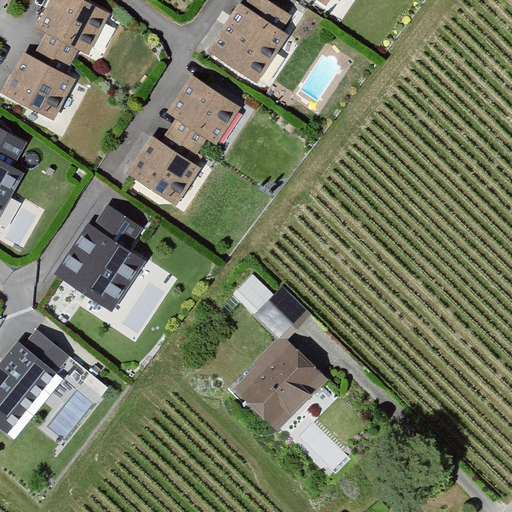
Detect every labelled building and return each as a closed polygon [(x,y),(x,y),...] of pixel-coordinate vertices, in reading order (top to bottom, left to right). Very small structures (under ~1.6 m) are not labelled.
[(112,17),(75,0),(55,0),(39,35),(47,38),(36,60),(28,56),(8,98),(60,123),(78,86),(68,81),(81,53),(92,59),(112,17)] [(294,20),(262,0),(257,0),(250,11),(244,7),(212,56),(262,89),(295,38),(286,32),(294,20)] [(194,80),(168,119),(178,125),(163,147),(156,142),(133,178),(183,210),(208,173),(196,166),(210,143),(220,149),(244,112),(194,80)] [(27,140),(0,125),(0,213),(25,171),(13,164),(27,140)] [(142,226),(107,203),(93,223),(90,221),(56,272),(112,309),(146,257),(129,246),(142,226)] [(233,299),(283,346),(236,396),(282,438),(332,383),(291,345),(312,321),(284,295),(278,302),(252,278),(233,299)] [(70,354),(38,328),(25,344),(18,338),(0,360),(0,424),(8,431),(70,354)]
